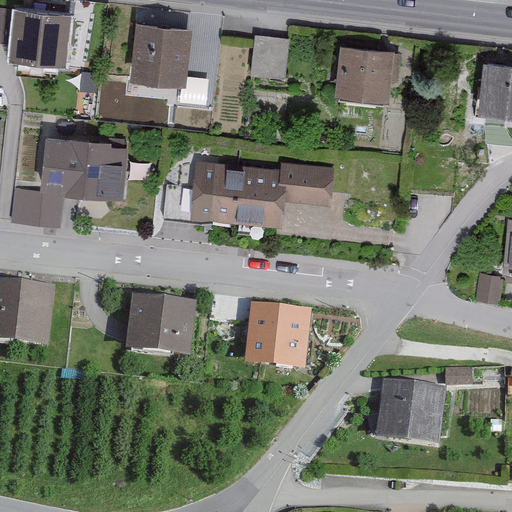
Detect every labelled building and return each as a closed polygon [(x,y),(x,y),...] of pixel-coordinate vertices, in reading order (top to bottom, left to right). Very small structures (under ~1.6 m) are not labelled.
[(60,63),(65,13),(8,8),(4,58),(60,63)] [(186,27),(132,21),(125,77),(180,83),(186,27)] [(215,35),(199,34),(197,60),(213,61),(215,35)] [(287,41),(251,38),(248,74),(283,78),(287,41)] [(399,53),(335,46),(331,93),(384,98),(385,82),(396,84),(399,53)] [(511,65),(477,63),(473,112),(511,115),(511,65)] [(107,143),(57,138),(51,190),(118,198),(124,148),(107,146),(107,143)] [(326,207),(330,168),(277,162),(276,170),(216,164),(216,160),(195,158),(191,190),(206,191),(203,222),(275,230),(278,201),(326,207)] [(57,226),(60,195),(12,191),(10,222),(57,226)] [(511,278),(511,218),(503,218),(500,278),(511,278)] [(496,276),(477,274),(474,300),(494,302),(496,276)] [(49,288),(0,283),(0,342),(44,346),(49,288)] [(193,306),(128,298),(121,352),(186,360),(193,306)] [(309,314),(247,308),(241,365),(303,371),(309,314)] [(463,371),(444,371),(444,387),(463,387),(463,371)] [(433,445),(439,388),(379,382),(373,440),(433,445)]
